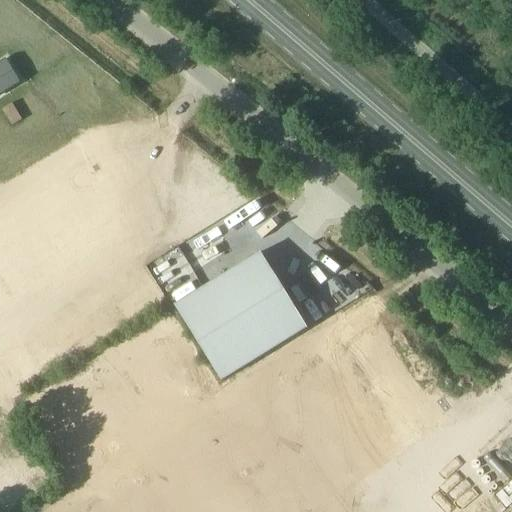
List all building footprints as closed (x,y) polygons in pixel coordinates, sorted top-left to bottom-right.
[(0,77),(7,89),(19,81),(6,61),(0,65),(0,77)] [(94,179),(0,230),(0,319),(131,248),(94,179)] [(260,252),(174,304),(221,380),(306,327),(260,252)] [(150,292),(141,297),(156,322),(165,317),(150,292)] [(51,300),(0,326),(0,362),(66,328),(51,300)] [(361,345),(101,511),(268,511),(410,421),(361,345)] [(21,404),(88,361),(78,346),(11,388),(21,404)]
